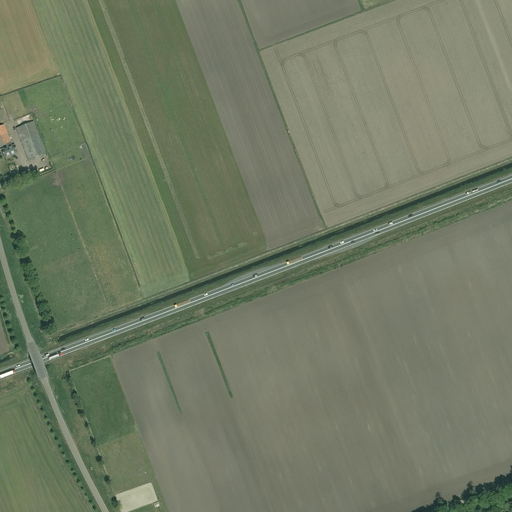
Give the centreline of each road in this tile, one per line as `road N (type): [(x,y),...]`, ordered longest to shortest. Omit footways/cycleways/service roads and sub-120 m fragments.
road 1 (trunk): [(0,375),(511,179)]
road 2 (unclassified): [(104,511),(42,379),(0,251)]
